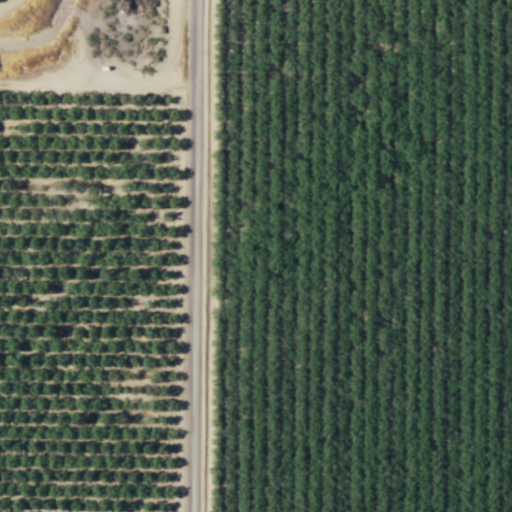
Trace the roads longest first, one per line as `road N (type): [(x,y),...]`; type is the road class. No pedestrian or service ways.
road 1 (residential): [(190,511),(197,0)]
road 2 (track): [(207,511),(213,0)]
road 3 (track): [(196,91),(0,85)]
